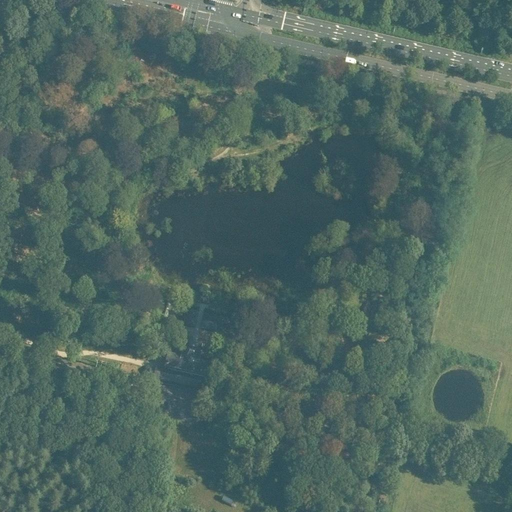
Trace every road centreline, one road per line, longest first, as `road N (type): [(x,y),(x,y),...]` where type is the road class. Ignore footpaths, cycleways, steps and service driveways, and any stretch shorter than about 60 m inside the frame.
road 1 (track): [(0,346),(330,419)]
road 2 (secondary): [(223,37),(511,99)]
road 3 (secondary): [(511,75),(249,16)]
road 4 (secondary): [(49,0),(223,37)]
